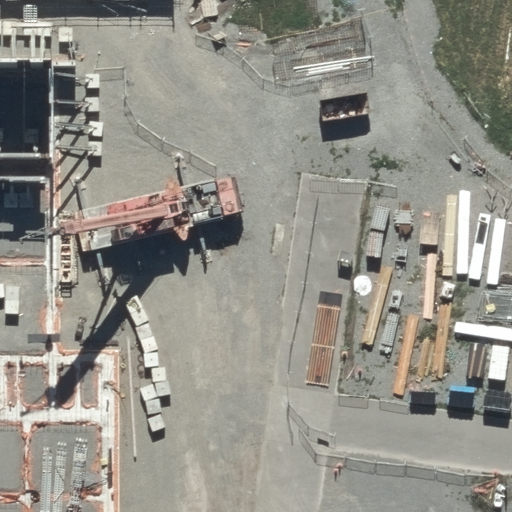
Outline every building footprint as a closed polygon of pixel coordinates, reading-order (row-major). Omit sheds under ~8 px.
[(309,0),(144,0),(128,111),(289,136),(309,0)] [(511,46),(511,0),(505,0),(346,0),(327,145),(495,168),(511,46)] [(0,58),(0,511),(115,511),(115,351),(54,351),(53,58),(0,58)] [(284,181),(117,158),(95,319),(260,342),(276,223),(293,225),(297,195),(283,193),(284,181)] [(511,212),(381,195),(361,355),(511,374),(511,212)] [(446,511),(340,495),(337,511),(446,511)]
